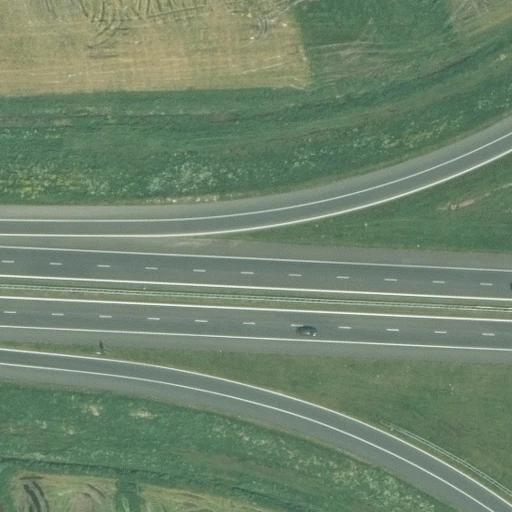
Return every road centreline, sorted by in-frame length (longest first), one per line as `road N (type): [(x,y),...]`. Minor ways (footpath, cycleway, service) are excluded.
road 1 (motorway): [(0,358),(249,397),(341,426),(505,511)]
road 2 (motorway): [(511,143),(386,195),(298,216),(0,226)]
road 3 (motorway): [(511,288),(0,264)]
road 4 (motorway): [(0,318),(511,338)]
